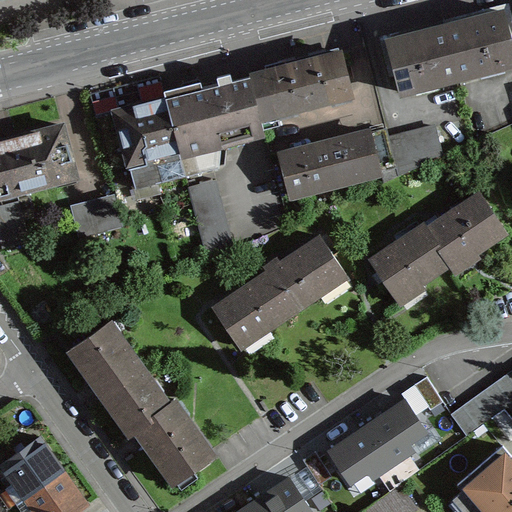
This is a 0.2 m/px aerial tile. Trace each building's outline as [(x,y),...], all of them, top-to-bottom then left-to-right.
[(477,71),(511,62),(511,40),(504,11),(446,25),(458,72),(476,68),(477,71)] [(458,72),(446,25),(388,40),(401,91),(442,81),(441,77),(458,72)] [(278,111),(352,92),(342,51),(265,71),(275,111),(278,111)] [(265,71),(165,97),(186,174),(220,165),(221,139),(281,124),(278,111),(275,111),(265,71)] [(186,174),(165,97),(115,110),(116,112),(130,164),(136,187),(186,174)] [(116,112),(97,117),(111,169),(130,164),(116,112)] [(77,181),(62,125),(0,140),(0,195),(56,181),(58,186),(77,181)] [(399,175),(443,155),(436,126),(389,138),(399,175)] [(280,155),(291,194),(382,170),(385,181),(399,175),(389,138),(386,127),(280,155)] [(210,261),(235,248),(216,179),(189,186),(210,261)] [(113,193),(72,204),(80,235),(122,224),(113,193)] [(452,266),(505,229),(480,193),(429,229),(426,224),(373,261),(398,296),(449,261),(452,266)] [(19,201),(0,205),(0,237),(2,247),(29,240),(19,201)] [(216,307),(240,344),(268,325),(269,326),(318,293),(317,292),(345,273),(321,237),(283,263),(278,257),(265,266),(269,272),(216,307)] [(110,321),(71,349),(131,431),(137,427),(169,403),(110,321)] [(511,369),(452,413),(468,435),(509,405),(511,403),(511,369)] [(428,377),(415,385),(431,409),(443,401),(428,377)] [(368,424),(393,462),(408,452),(414,448),(409,441),(427,429),(406,398),(368,424)] [(137,427),(176,481),(214,453),(175,399),(169,403),(137,427)] [(393,462),(368,424),(330,450),(350,480),(368,468),(373,476),(378,472),(393,462)] [(40,436),(0,463),(0,469),(2,472),(7,468),(10,473),(3,478),(9,486),(0,492),(0,496),(9,509),(19,502),(64,470),(40,436)] [(511,511),(511,455),(503,445),(458,484),(483,511),(511,511)] [(316,450),(303,459),(307,465),(319,484),(333,475),(316,450)] [(393,462),(405,479),(420,469),(408,452),(393,462)] [(400,483),(405,479),(393,462),(378,472),(390,490),(400,483)] [(307,465),(291,476),(306,500),(323,489),(319,484),(307,465)] [(64,470),(19,502),(26,511),(75,511),(88,503),(64,470)] [(314,511),(306,500),(291,476),(256,500),(264,511),(314,511)] [(390,490),(364,509),(365,511),(409,511),(417,506),(400,483),(390,490)] [(324,492),(313,499),(320,510),(331,502),(324,492)] [(0,511),(6,511),(9,509),(0,496),(0,511)] [(264,511),(256,500),(237,511),(264,511)]
